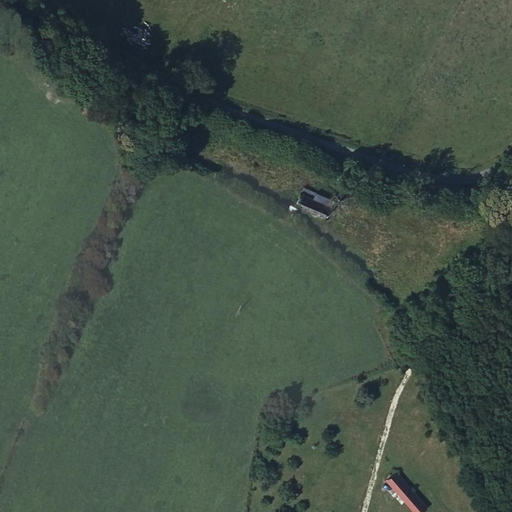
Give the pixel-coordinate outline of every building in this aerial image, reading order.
[(306,180),(303,186),(332,200),(334,193),(306,180)] [(332,200),(303,186),(294,202),(324,216),(332,200)] [(293,216),(296,209),(283,203),(280,209),(293,216)] [(336,379),(339,367),(319,361),(315,373),(336,379)] [(410,511),(417,503),(389,474),(380,482),(410,511)]
